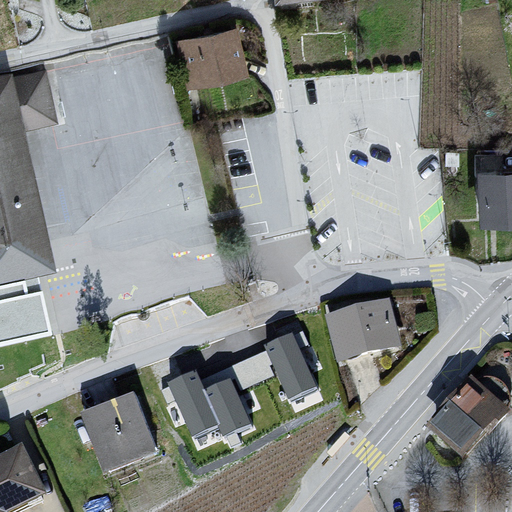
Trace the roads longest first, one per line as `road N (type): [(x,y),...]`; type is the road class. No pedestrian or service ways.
road 1 (residential): [(0,63),(256,6),(298,292)]
road 2 (residential): [(298,292),(0,415)]
road 3 (residential): [(494,310),(317,511)]
road 4 (residential): [(494,310),(452,278),(298,292)]
